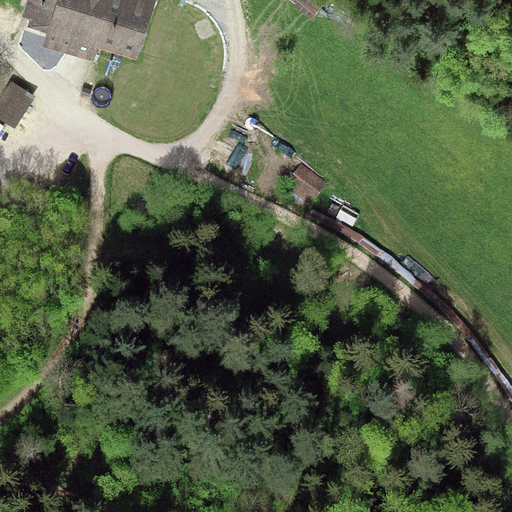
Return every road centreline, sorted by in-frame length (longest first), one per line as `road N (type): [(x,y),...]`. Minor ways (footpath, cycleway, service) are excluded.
road 1 (track): [(511,428),(454,343),(369,266),(196,179)]
road 2 (track): [(104,133),(90,342),(39,401),(0,424)]
road 3 (unclassified): [(196,179),(78,115),(0,38)]
road 4 (track): [(176,168),(206,135),(239,65),(231,0)]
